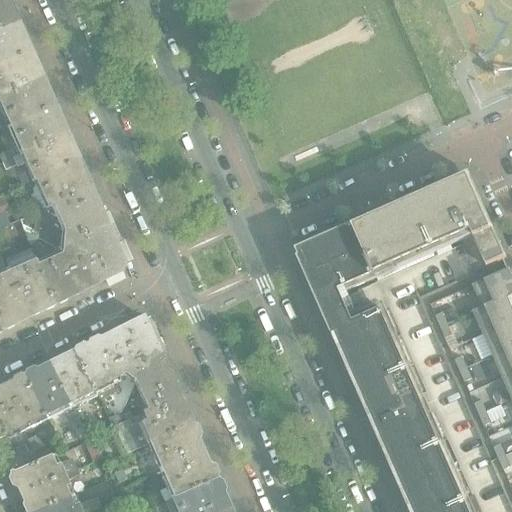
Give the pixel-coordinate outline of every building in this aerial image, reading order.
[(0,69),(33,55),(21,27),(8,0),(5,0),(0,2),(0,69)] [(57,109),(45,81),(33,55),(0,69),(0,111),(4,110),(13,128),(57,109)] [(81,164),(69,136),(57,109),(13,128),(20,146),(9,151),(10,151),(0,155),(0,157),(6,172),(17,167),(18,168),(28,164),(37,183),(81,164)] [(110,230),(93,191),(81,164),(37,183),(49,211),(56,208),(65,229),(98,232),(99,235),(110,230)] [(468,511),(380,310),(359,320),(352,323),(338,291),(346,287),(450,242),(458,238),(462,247),(474,273),(475,272),(504,260),(470,183),(460,179),(302,248),(298,259),(410,511),(468,511)] [(10,226),(5,213),(10,211),(4,197),(0,198),(0,227),(1,230),(10,226)] [(55,306),(123,272),(126,265),(110,230),(99,235),(98,232),(65,229),(67,231),(53,228),(50,244),(65,252),(64,255),(60,257),(60,258),(38,267),(55,306)] [(41,242),(33,237),(23,232),(30,247),(41,242)] [(55,306),(38,267),(37,264),(9,276),(0,255),(0,318),(5,331),(55,306)] [(511,295),(511,277),(509,270),(472,286),(481,308),(472,312),(472,313),(511,295)] [(511,321),(511,295),(472,313),(482,335),(511,321)] [(447,324),(442,314),(435,317),(439,328),(447,324)] [(162,352),(163,349),(151,322),(148,321),(147,322),(145,319),(76,353),(96,393),(101,402),(119,393),(113,379),(118,377),(138,382),(148,362),(161,356),(160,353),(162,352)] [(511,347),(511,321),(482,335),(492,357),(511,347)] [(452,336),(447,324),(439,328),(444,339),(452,336)] [(511,374),(511,347),(492,357),(501,379),(511,374)] [(96,393),(76,353),(27,378),(46,418),(96,393)] [(176,384),(177,381),(174,374),(171,372),(171,370),(170,370),(170,366),(167,359),(164,358),(163,358),(161,356),(148,362),(138,382),(150,411),(147,412),(152,424),(145,427),(152,443),(195,425),(194,424),(193,423),(194,420),(191,413),(188,412),(187,413),(174,385),(176,384)] [(466,368),(461,358),(454,361),(459,371),(466,368)] [(471,380),(466,368),(459,371),(464,383),(471,380)] [(511,400),(511,374),(501,379),(511,401),(511,400)] [(0,440),(46,418),(27,378),(0,390),(0,440)] [(485,412),(481,402),(473,405),(478,415),(485,412)] [(132,420),(126,407),(123,415),(119,425),(132,420)] [(490,424),(485,412),(478,415),(483,427),(490,424)] [(80,424),(74,413),(67,416),(73,428),(80,424)] [(119,425),(123,415),(108,418),(113,429),(119,425)] [(211,468),(198,439),(200,438),(201,436),(198,428),(195,427),(195,426),(195,425),(152,443),(177,499),(219,481),(220,480),(218,479),(218,478),(219,475),(216,468),(213,467),(211,468)] [(505,457),(500,445),(493,449),(498,460),(505,457)] [(11,476),(38,463),(32,452),(15,460),(11,451),(2,456),(11,476)] [(65,488),(72,485),(70,480),(79,476),(77,472),(72,460),(62,464),(63,466),(57,469),(51,457),(38,463),(11,476),(15,486),(19,487),(20,487),(31,511),(39,511),(70,498),(65,488)] [(510,467),(505,457),(498,460),(502,471),(510,467)] [(232,511),(224,494),(225,490),(223,484),(219,483),(219,482),(219,481),(177,499),(175,500),(179,511),(232,511)] [(92,511),(103,508),(107,506),(104,498),(98,501),(97,499),(75,509),(70,498),(39,511),(92,511)]
